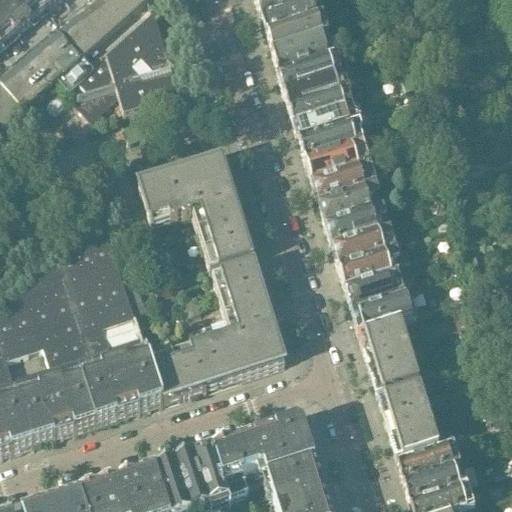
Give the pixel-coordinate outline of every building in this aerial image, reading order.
[(0,0),(0,136),(55,87),(78,68),(150,4),(153,0),(0,0)] [(303,0),(271,0),(253,6),(259,27),(307,12),(303,0)] [(309,11),(307,12),(259,27),(265,47),(315,31),(309,11)] [(359,26),(357,18),(342,23),(344,31),(359,26)] [(150,27),(105,68),(78,92),(88,104),(76,108),(75,107),(73,109),(89,127),(116,103),(122,124),(167,110),(177,107),(169,81),(173,80),(167,73),(155,37),(152,25),(150,27)] [(315,31),(265,47),(270,63),(320,48),(325,46),(323,39),(318,40),(315,31)] [(320,48),(270,63),(276,83),(326,68),(326,67),(320,48)] [(326,68),(276,83),(287,116),(357,95),(355,87),(345,90),(342,81),(332,84),(329,76),(339,73),(337,64),(326,67),(326,68)] [(384,105),(420,93),(415,77),(378,88),(384,105)] [(357,95),(287,116),(297,151),(357,131),(355,124),(345,127),(342,119),(352,116),(349,105),(359,102),(357,95)] [(429,122),(425,111),(414,114),(416,123),(424,124),(429,122)] [(357,131),(297,151),(303,171),(362,152),(358,140),(367,137),(364,129),(357,131)] [(362,152),(303,171),(310,192),(369,173),(362,152)] [(150,236),(190,224),(231,211),(231,210),(232,209),(231,206),(229,207),(230,208),(225,209),(220,192),(226,190),(219,169),(158,187),(136,194),(140,206),(150,236)] [(369,173),(310,192),(316,212),(368,196),(364,184),(371,182),(369,173)] [(456,204),(452,191),(443,194),(447,208),(456,204)] [(368,196),(316,212),(323,234),(374,217),(371,206),(378,203),(375,193),(368,196)] [(138,207),(110,216),(116,235),(144,227),(138,207)] [(231,211),(190,224),(196,241),(238,228),(236,222),(235,223),(231,211)] [(374,217),(323,234),(329,255),(388,236),(381,214),(374,217)] [(238,228),(196,241),(202,260),(242,248),(238,234),(239,234),(238,228)] [(131,327),(106,250),(100,233),(101,233),(101,231),(64,265),(63,264),(61,266),(62,267),(86,342),(101,337),(131,327)] [(388,236),(329,255),(336,276),(383,261),(379,249),(391,246),(388,236)] [(130,276),(120,246),(107,250),(117,281),(130,276)] [(242,248),(202,260),(208,281),(250,268),(248,261),(247,262),(242,248)] [(383,261),(336,276),(342,296),(389,281),(386,270),(397,266),(394,257),(383,261)] [(475,263),(464,266),(468,276),(478,273),(475,263)] [(52,389),(76,381),(97,374),(119,367),(144,358),(140,345),(107,355),(101,337),(86,342),(62,267),(40,286),(39,285),(38,287),(38,288),(24,301),(41,357),(52,389)] [(210,286),(216,306),(257,293),(253,280),(254,280),(252,273),(210,286)] [(389,281),(342,296),(349,319),(403,302),(396,279),(389,281)] [(144,318),(132,280),(118,285),(131,322),(144,318)] [(485,283),(474,287),(480,307),(491,304),(485,283)] [(257,293),(216,306),(222,326),(264,313),(262,307),(261,308),(257,293)] [(171,298),(155,303),(159,316),(175,312),(171,298)] [(41,357),(24,301),(17,307),(16,306),(14,308),(15,309),(0,322),(0,362),(2,370),(5,369),(41,357)] [(403,302),(349,319),(357,343),(358,343),(399,330),(410,327),(410,326),(416,324),(411,309),(405,310),(403,302)] [(180,310),(185,325),(198,321),(193,305),(180,310)] [(264,313),(222,326),(229,345),(269,332),(265,319),(266,319),(264,313)] [(490,370),(476,324),(462,328),(476,374),(490,370)] [(134,326),(131,327),(101,337),(107,355),(140,345),(134,326)] [(399,330),(358,343),(363,358),(362,358),(363,365),(405,352),(399,330)] [(229,345),(192,357),(204,397),(240,385),(240,387),(283,373),(276,351),(270,353),(265,336),(269,334),(269,335),(271,335),(270,332),(269,332),(229,345)] [(405,352),(363,365),(365,370),(366,370),(370,382),(411,370),(405,352)] [(192,357),(170,364),(183,405),(189,403),(189,402),(201,398),(202,399),(205,398),(204,397),(192,357)] [(162,412),(161,411),(148,371),(144,358),(119,367),(137,421),(162,412)] [(0,406),(15,401),(5,369),(2,370),(0,362),(0,406)] [(170,364),(148,371),(161,411),(164,410),(177,406),(177,407),(183,405),(170,364)] [(137,421),(119,367),(97,374),(114,428),(137,421)] [(511,368),(502,371),(511,402),(511,368)] [(411,370),(370,382),(375,397),(373,397),(376,404),(417,391),(411,370)] [(505,419),(491,373),(477,377),(491,424),(505,419)] [(114,428),(97,374),(76,381),(93,435),(114,428)] [(93,435),(76,381),(52,389),(69,443),(93,435)] [(69,443),(52,389),(26,398),(40,440),(44,451),(69,443)] [(419,396),(377,409),(379,416),(380,415),(384,429),(425,417),(419,396)] [(32,455),(15,401),(0,406),(0,433),(9,462),(32,455)] [(425,417),(384,429),(389,443),(387,443),(389,449),(431,436),(425,417)] [(506,423),(492,428),(495,439),(510,435),(509,433),(506,423)] [(295,431),(251,445),(259,468),(254,470),(257,478),(262,476),(264,485),(313,470),(302,435),(295,431)] [(0,465),(9,462),(0,433),(0,465)] [(431,436),(389,449),(391,455),(392,454),(397,470),(437,457),(431,436)] [(251,445),(229,452),(239,483),(257,478),(254,470),(259,468),(251,445)] [(229,452),(210,459),(226,510),(246,503),(239,483),(229,452)] [(437,457),(397,470),(395,470),(402,492),(460,474),(453,452),(437,457)] [(210,459),(191,465),(206,511),(218,511),(226,510),(210,459)] [(206,511),(191,465),(172,471),(185,511),(206,511)] [(325,511),(313,470),(264,485),(272,511),(325,511)] [(185,511),(172,471),(153,478),(164,511),(185,511)] [(460,474),(402,492),(408,511),(412,511),(466,495),(460,474)] [(164,511),(153,478),(134,484),(142,511),(164,511)] [(142,511),(134,484),(115,490),(121,511),(142,511)] [(121,511),(115,490),(96,496),(101,511),(121,511)] [(471,511),(466,495),(412,511),(471,511)] [(101,511),(96,496),(78,502),(80,511),(101,511)] [(80,511),(78,502),(47,511),(80,511)]
